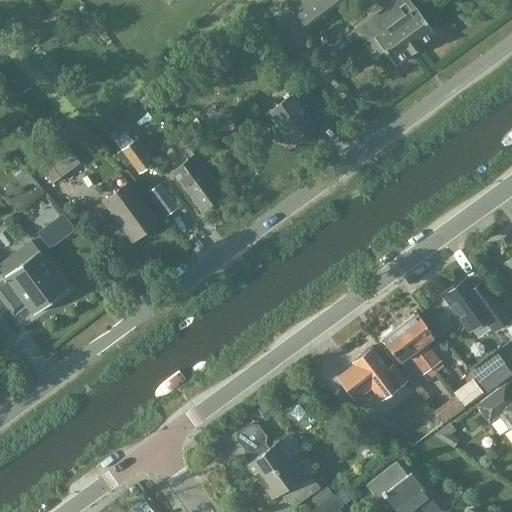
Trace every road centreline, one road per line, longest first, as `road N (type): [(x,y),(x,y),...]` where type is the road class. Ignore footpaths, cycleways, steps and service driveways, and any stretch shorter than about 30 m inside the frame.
road 1 (unclassified): [(0,417),(511,41)]
road 2 (tertiary): [(153,450),(511,184)]
